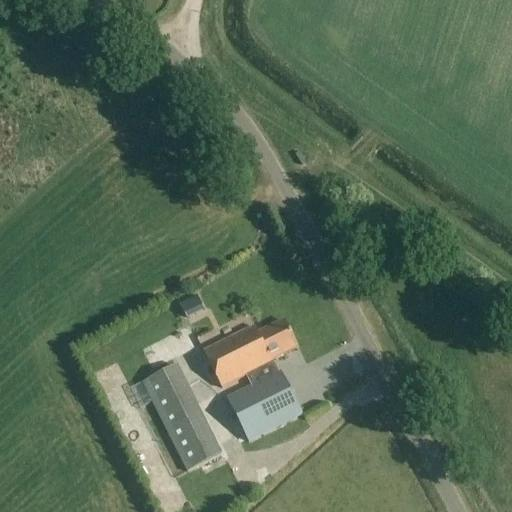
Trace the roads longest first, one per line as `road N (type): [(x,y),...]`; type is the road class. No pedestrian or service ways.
road 1 (unclassified): [(457,511),(253,132),(207,80),(95,0)]
road 2 (track): [(192,0),(175,55),(265,91),(511,284)]
